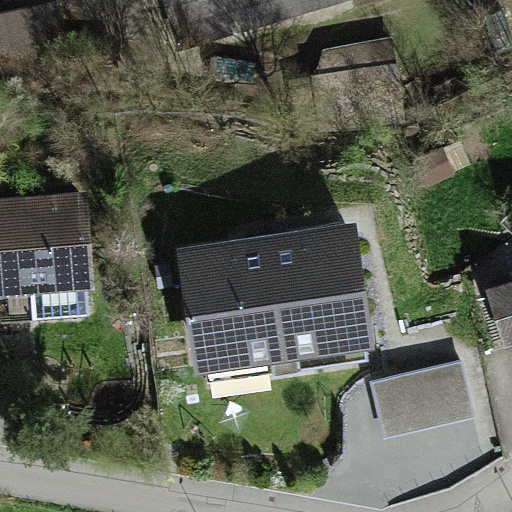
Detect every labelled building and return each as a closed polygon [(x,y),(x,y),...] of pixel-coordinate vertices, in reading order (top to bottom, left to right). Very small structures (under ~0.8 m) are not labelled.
[(189,0),(198,30),(297,0),(189,0)] [(0,86),(66,72),(67,91),(118,86),(116,52),(63,56),(59,6),(0,18),(0,86)] [(388,38),(330,48),(314,77),(320,127),(400,117),(394,65),(388,38)] [(88,311),(85,276),(87,276),(81,198),(0,204),(0,282),(33,280),(35,315),(88,311)] [(281,342),(286,370),(369,358),(351,234),(188,257),(202,354),(281,342)] [(511,282),(490,289),(507,342),(511,339),(511,282)]
